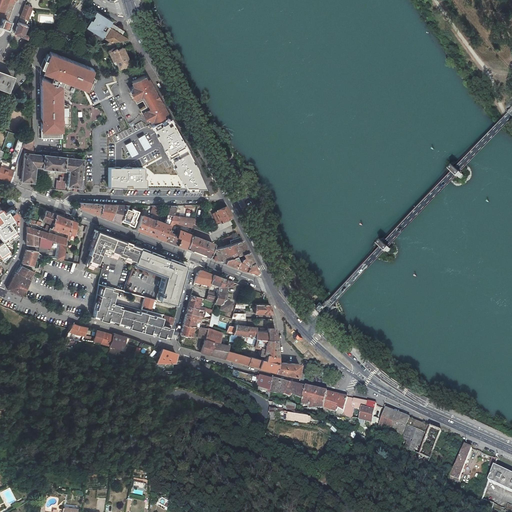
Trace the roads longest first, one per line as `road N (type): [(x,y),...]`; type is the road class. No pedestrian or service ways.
road 1 (unclassified): [(188,352),(265,410),(244,415),(179,391),(180,406),(233,453),(301,476),(348,511)]
road 2 (tertiary): [(511,112),(313,322)]
road 3 (unknown): [(36,135),(32,51),(55,40),(89,54),(108,112),(96,133),(94,181)]
road 4 (primary): [(127,7),(227,197)]
road 5 (primary): [(233,195),(134,6)]
road 6 (residential): [(170,348),(0,294)]
road 7 (residential): [(227,197),(77,198),(61,209)]
road 8 (residential): [(193,260),(61,209)]
road 9 (primary): [(386,391),(511,450)]
road 10 (track): [(499,102),(435,0)]
